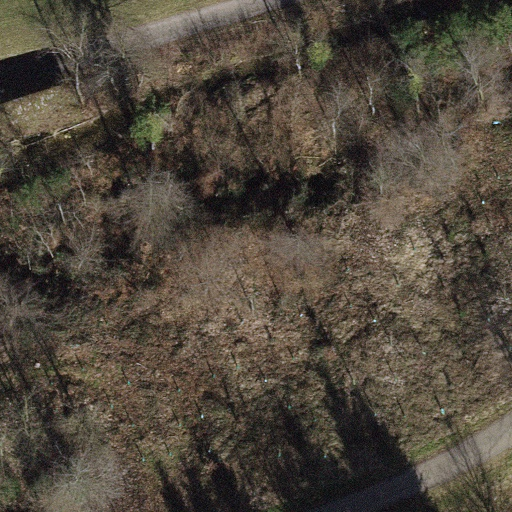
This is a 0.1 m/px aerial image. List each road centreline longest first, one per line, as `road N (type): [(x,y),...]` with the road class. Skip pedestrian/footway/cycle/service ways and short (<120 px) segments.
road 1 (track): [(272,0),(0,77)]
road 2 (track): [(341,511),(511,433)]
